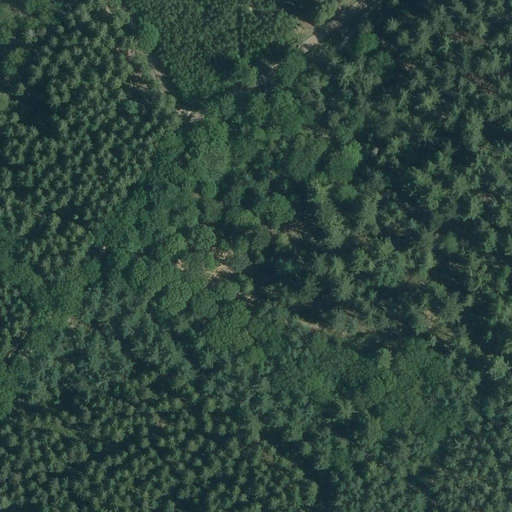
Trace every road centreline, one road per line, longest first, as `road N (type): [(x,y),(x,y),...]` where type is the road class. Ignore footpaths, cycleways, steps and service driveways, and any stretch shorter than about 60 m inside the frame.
road 1 (track): [(192,126),(0,390)]
road 2 (track): [(368,0),(192,126)]
road 3 (track): [(117,0),(192,126)]
